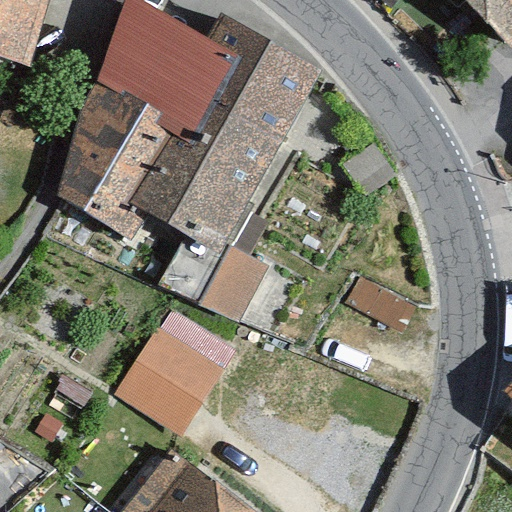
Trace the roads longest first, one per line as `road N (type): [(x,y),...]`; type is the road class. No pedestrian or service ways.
road 1 (tertiary): [(441,187),(468,269),(470,345),(451,436),(419,511)]
road 2 (residential): [(0,258),(38,197),(103,0)]
road 3 (tertiary): [(290,0),(366,60),(441,187)]
road 4 (unclassified): [(511,89),(441,187)]
